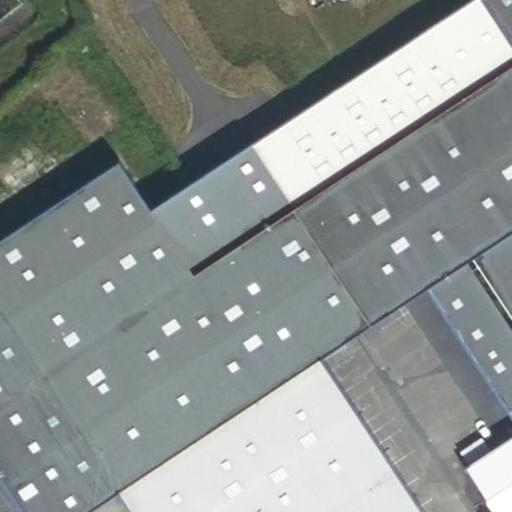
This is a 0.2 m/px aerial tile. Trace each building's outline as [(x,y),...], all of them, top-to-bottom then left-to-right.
[(511,0),(470,0),(254,143),(297,208),(511,65),(511,0)] [(497,231),(511,221),(511,65),(297,208),(369,316),(497,231)] [(0,239),(0,511),(89,511),(118,493),(131,511),(423,511),(322,357),(430,286),(473,257),(511,316),(511,254),(497,231),(369,316),(297,208),(254,143),(152,210),(119,161),(0,239)] [(511,254),(511,221),(497,231),(511,254)] [(511,316),(473,257),(430,286),(511,409),(511,316)] [(511,511),(511,429),(488,445),(469,458),(466,460),(500,511),(511,511)] [(461,445),(469,458),(488,445),(480,433),(461,445)]
